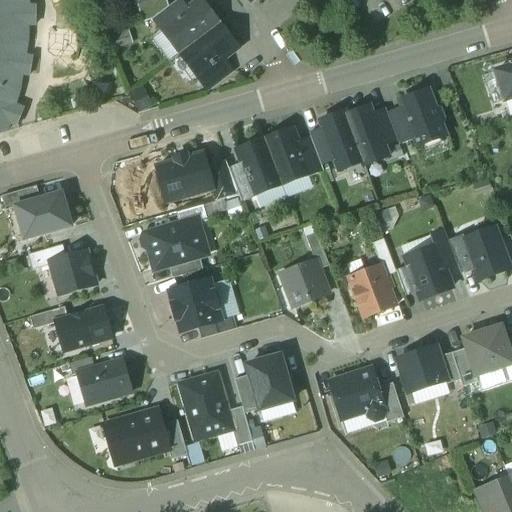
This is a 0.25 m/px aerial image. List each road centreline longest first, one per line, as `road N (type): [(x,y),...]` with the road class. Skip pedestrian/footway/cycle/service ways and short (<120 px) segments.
road 1 (residential): [(81,153),(157,365),(284,328),(326,359),(511,299)]
road 2 (residential): [(134,511),(306,469),(338,477),(378,511)]
road 3 (residential): [(288,94),(511,30)]
road 4 (residential): [(81,153),(288,94)]
road 5 (residential): [(0,377),(49,502),(61,511)]
road 6 (residential): [(288,94),(253,31),(300,0)]
